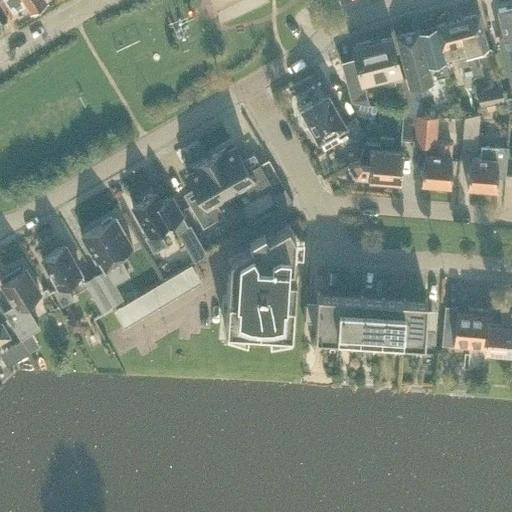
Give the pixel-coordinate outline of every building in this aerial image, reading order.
[(29,2),(29,4),(36,5),(42,0),(0,0),(9,15),(29,2)] [(511,4),(497,9),(502,33),(497,34),(510,90),(511,89),(511,4)] [(478,13),(456,19),(471,77),(481,74),(475,51),(487,47),(478,13)] [(473,83),(471,77),(456,19),(434,25),(444,59),(456,56),(464,85),(473,83)] [(395,36),(405,76),(408,90),(432,83),(431,77),(447,73),(444,59),(434,25),(395,36)] [(414,111),(411,101),(408,90),(405,76),(400,77),(390,37),(352,46),(356,58),(340,62),(349,99),(368,104),(362,80),(380,76),(382,86),(394,83),(402,112),(414,114),(414,111)] [(499,84),(476,89),(479,105),(502,100),(499,84)] [(344,123),(326,93),(311,102),(310,101),(298,108),(303,117),(308,121),(318,139),(335,130),(340,139),(349,134),(352,140),(364,133),(354,117),(344,123)] [(511,95),(503,98),(506,110),(511,107),(511,95)] [(416,100),(411,101),(414,111),(414,114),(416,114),(421,114),(418,99),(416,100)] [(402,112),(400,138),(412,139),(414,114),(402,112)] [(463,116),(460,147),(476,148),(478,113),(463,116)] [(420,181),(450,183),(452,159),(450,159),(451,142),(435,141),(437,115),(421,114),(416,114),(413,143),(424,144),(424,152),(423,157),(422,157),(420,181)] [(367,176),(367,177),(400,179),(402,149),(391,148),(392,136),(380,135),(379,143),(369,142),(364,141),(360,157),(348,164),(354,175),(367,176)] [(495,187),(496,176),(504,176),(506,146),(494,145),(481,144),(480,158),(470,157),(470,161),(468,161),(467,185),(495,187)] [(208,157),(230,195),(245,186),(252,198),(272,186),(258,163),(247,169),(234,147),(226,151),(224,147),(208,157)] [(230,195),(208,157),(192,166),(194,169),(186,174),(200,197),(188,203),(202,227),(222,215),(215,203),(230,195)] [(156,229),(170,221),(176,231),(193,260),(206,252),(189,223),(187,225),(170,196),(160,202),(154,193),(131,206),(140,221),(138,221),(146,235),(144,235),(152,250),(164,243),(156,229)] [(103,269),(93,274),(110,304),(121,298),(112,283),(128,274),(117,255),(132,247),(114,215),(80,235),(96,261),(98,260),(103,269)] [(245,342),(246,332),(270,333),(269,343),(290,339),(290,335),(291,335),(295,278),(286,278),(287,267),(292,268),(293,254),(302,255),(303,239),(294,238),(294,237),(288,226),(268,238),(263,231),(248,241),(252,247),(229,261),(224,330),(227,331),(226,335),(245,342)] [(80,274),(64,245),(39,259),(48,275),(56,288),(52,290),(60,304),(72,297),(64,283),(80,274)] [(123,321),(206,282),(196,263),(114,302),(123,321)] [(39,293),(24,268),(21,269),(19,265),(0,276),(0,278),(1,280),(0,280),(0,285),(6,295),(12,305),(3,311),(20,338),(38,327),(23,303),(39,293)] [(101,309),(110,304),(93,274),(84,280),(101,309)] [(336,337),(338,294),(316,292),(314,336),(336,337)] [(358,339),(360,295),(338,294),(336,337),(358,339)] [(360,295),(358,339),(379,340),(382,296),(360,295)] [(382,296),(379,340),(401,341),(403,297),(382,296)] [(401,341),(423,343),(424,328),(426,299),(403,297),(401,341)] [(444,305),(440,344),(453,345),(486,348),(511,350),(511,307),(501,306),(500,323),(490,322),(490,315),(456,312),(456,306),(444,305)] [(72,331),(82,326),(76,316),(66,322),(72,331)] [(0,341),(9,337),(1,323),(0,323),(0,341)] [(424,328),(423,343),(433,343),(434,329),(424,328)] [(27,353),(20,340),(9,346),(17,359),(27,353)]
